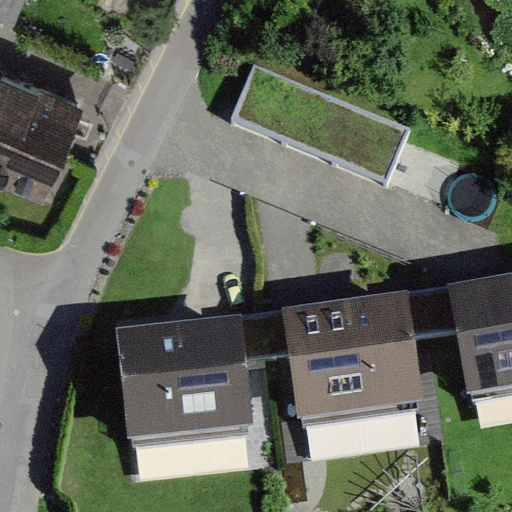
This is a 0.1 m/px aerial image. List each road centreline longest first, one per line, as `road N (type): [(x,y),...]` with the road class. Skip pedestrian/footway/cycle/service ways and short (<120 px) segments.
road 1 (residential): [(213,0),(55,309)]
road 2 (residential): [(55,309),(2,486),(3,511)]
